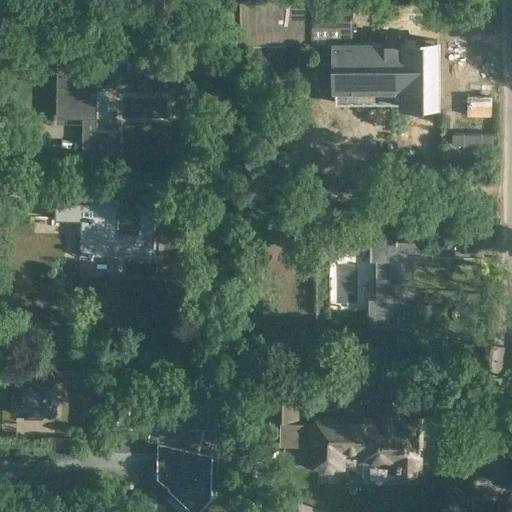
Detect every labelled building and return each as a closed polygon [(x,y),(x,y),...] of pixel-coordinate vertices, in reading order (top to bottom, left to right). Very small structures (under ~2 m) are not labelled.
[(348,1),(239,1),(240,46),(327,45),(327,12),(348,12),(348,1)] [(340,39),(334,39),(334,85),(334,88),(334,89),(334,93),(335,97),(335,98),(335,99),(336,100),(337,101),(338,102),(339,102),(341,102),(343,103),(348,102),(349,102),(437,102),(437,40),(404,41),(404,42),(400,42),(400,41),(385,41),(385,43),(343,43),(343,42),(343,41),(343,40),(342,40),(342,39),(341,39),(340,39)] [(56,116),(82,117),(82,156),(118,157),(118,131),(96,130),(97,89),(102,89),(102,80),(150,80),(150,89),(177,90),(178,65),(169,66),(169,58),(97,57),(57,56),(56,116)] [(138,230),(117,230),(118,200),(55,198),(54,218),(80,219),(79,253),(137,255),(137,258),(153,258),(155,207),(139,206),(138,230)] [(209,204),(209,212),(221,212),(221,204),(209,204)] [(228,232),(219,232),(219,241),(228,241),(228,232)] [(370,239),(370,258),(377,258),(377,299),(370,299),(370,326),(412,326),(412,268),(409,268),(409,258),(432,258),(432,239),(370,239)] [(231,257),(214,257),(214,280),(231,280),(231,257)] [(12,410),(12,412),(55,412),(56,375),(87,375),(87,359),(56,359),(56,376),(43,376),(43,374),(35,374),(35,376),(21,375),(13,375),(13,386),(13,410),(12,410)] [(270,371),(269,416),(297,417),(298,371),(270,371)] [(130,396),(129,425),(129,426),(150,427),(147,439),(164,443),(161,454),(157,454),(157,475),(199,510),(212,496),(212,452),(199,450),(204,427),(217,428),(217,398),(130,396)] [(291,424),(291,444),(313,444),(314,445),(313,466),(319,466),(324,469),(332,469),(336,466),(342,466),(342,451),(360,452),(360,460),(360,480),(380,481),(381,460),(381,458),(398,458),(397,468),(399,474),(405,478),(411,479),(417,475),(419,468),(420,420),(314,418),(314,424),(291,424)] [(266,442),(266,467),(274,467),(275,442),(266,442)] [(323,511),(293,502),(289,511),(323,511)]
